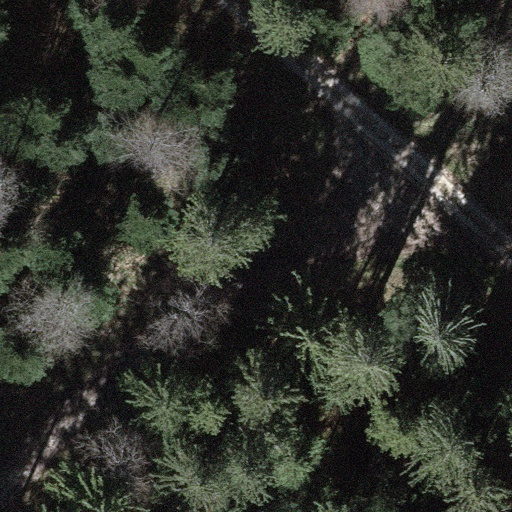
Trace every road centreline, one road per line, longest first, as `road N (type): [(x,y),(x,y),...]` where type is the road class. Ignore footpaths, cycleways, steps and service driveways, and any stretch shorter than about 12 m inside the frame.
road 1 (track): [(388,159),(148,336),(0,480)]
road 2 (track): [(222,0),(511,266)]
